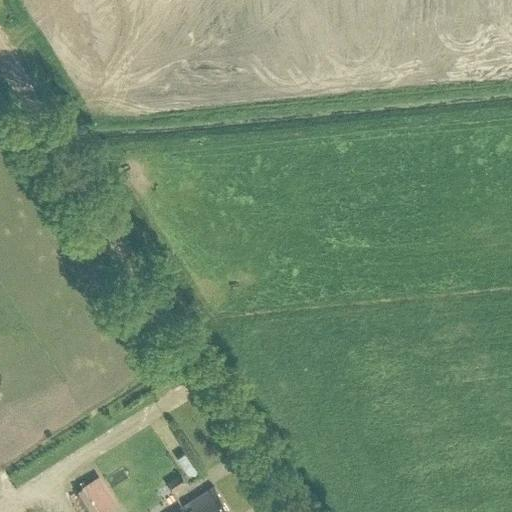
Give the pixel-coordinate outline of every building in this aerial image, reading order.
[(124,396),(138,416),(159,401),(146,381),(124,396)] [(181,473),(167,481),(172,490),(186,481),(181,473)] [(170,511),(169,511),(232,511),(233,511),(215,484),(180,506),(182,509),(176,511),(170,511)] [(84,505),(107,511),(112,495),(88,488),(84,505)] [(149,511),(153,510),(143,494),(114,511),(149,511)]
